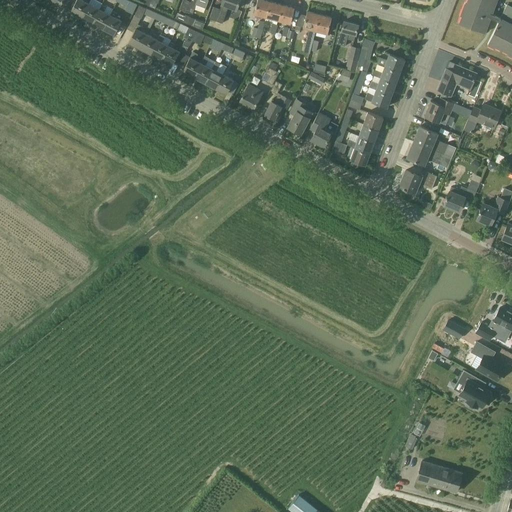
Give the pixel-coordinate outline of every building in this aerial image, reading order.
[(81,17),(89,3),(82,0),(76,0),(70,11),(81,17)] [(182,0),(179,8),(192,13),(196,4),(198,5),(205,7),(207,0),(182,0)] [(222,0),(222,4),(220,9),(213,6),(209,18),(222,23),(226,11),(228,6),(236,9),(239,0),(222,0)] [(257,0),(254,14),(266,17),(270,2),(263,0),(257,0)] [(511,0),(467,0),(466,3),(465,3),(460,16),(461,16),(459,24),(485,33),(490,18),(494,20),(498,22),(487,44),(494,48),(495,46),(508,53),(507,54),(511,56),(511,7),(507,4),(500,18),(496,16),(492,14),(496,0),(511,0)] [(270,2),(266,17),(278,20),(282,5),(270,2)] [(99,9),(89,3),(81,17),(92,23),(99,9)] [(99,9),(92,23),(103,29),(110,15),(105,12),(104,12),(106,8),(102,6),(101,5),(99,9)] [(282,5),(278,20),(290,23),(294,8),(282,5)] [(143,13),(152,17),(155,19),(157,14),(145,8),(143,13)] [(110,15),(103,29),(114,35),(121,21),(115,17),(117,13),(112,11),(110,15)] [(315,30),(319,15),(307,11),(303,27),(315,30)] [(175,18),(192,26),(195,19),(185,15),(184,16),(179,13),(178,13),(175,18)] [(157,14),(155,19),(166,24),(168,19),(157,14)] [(331,18),(319,15),(315,30),(327,34),(331,18)] [(177,29),(180,24),(168,19),(166,24),(177,29)] [(251,36),(260,38),(265,22),(260,20),(258,28),(254,27),(251,36)] [(358,25),(344,21),(341,31),(339,30),(335,44),(345,46),(347,39),(354,41),(358,25)] [(133,32),(128,42),(139,48),(147,34),(141,31),(143,27),(138,24),(136,28),(133,32)] [(193,40),(197,32),(188,28),(184,37),(186,38),(183,44),(188,47),(193,40)] [(193,40),(198,43),(200,44),(202,40),(204,35),(197,32),(193,40)] [(147,34),(139,48),(150,54),(157,40),(147,34)] [(157,40),(150,54),(161,60),(168,45),(162,42),(165,37),(160,34),(157,40)] [(359,57),(365,59),(367,59),(370,49),(372,50),(375,42),(365,38),(361,49),(359,57)] [(222,49),(224,44),(213,39),(211,44),(222,49)] [(319,41),(313,40),(312,42),(310,50),(316,52),(319,41)] [(170,42),(168,45),(161,60),(172,65),(179,51),(173,48),(175,44),(170,42)] [(231,53),(234,48),(224,44),(222,49),(231,53)] [(348,59),(357,61),(360,48),(351,46),(348,59)] [(232,59),(242,62),(246,52),(236,48),(232,59)] [(185,66),(182,71),(183,71),(193,77),(201,63),(195,60),(197,55),(198,54),(193,51),(192,53),(190,57),(185,66)] [(400,72),(404,59),(389,54),(386,60),(378,57),(376,63),(384,66),(400,72)] [(201,63),(193,77),(204,83),(212,68),(206,65),(209,58),(205,56),(201,63)] [(449,62),(437,90),(451,96),(456,84),(470,90),(477,73),(449,62)] [(224,72),(227,66),(221,63),(218,69),(224,72)] [(316,64),(315,71),(326,72),(327,65),(316,64)] [(400,72),(384,66),(382,73),(374,70),(372,75),(380,78),(396,83),(400,72)] [(265,73),(270,76),(267,82),(272,85),(279,73),(268,67),(268,68),(265,73)] [(212,68),(204,83),(215,88),(222,74),(212,68)] [(341,79),(349,81),(352,71),(343,69),(341,79)] [(319,76),(311,72),(308,77),(316,81),(319,76)] [(262,79),(261,79),(267,82),(270,76),(265,73),(262,79)] [(222,74),(215,88),(226,94),(234,80),(222,74)] [(396,83),(380,78),(378,83),(371,81),(369,87),(376,90),(391,95),(396,83)] [(282,84),(275,81),(270,91),(277,94),(282,84)] [(239,101),(253,109),(263,92),(248,84),(239,101)] [(391,95),(376,90),(374,95),(367,93),(365,99),(371,102),(387,107),(391,95)] [(264,114),(274,120),(281,106),(287,109),(291,100),(279,93),(274,102),(271,101),(264,114)] [(359,96),(353,94),(351,100),(361,104),(364,97),(359,96)] [(424,116),(439,122),(444,112),(450,115),(451,111),(454,103),(440,98),(438,104),(430,101),(424,116)] [(288,127),(300,133),(312,112),(304,108),(306,104),(296,99),(290,112),(294,114),(288,127)] [(359,110),(361,104),(351,100),(348,106),(359,110)] [(472,110),(454,103),(451,111),(469,118),(472,110)] [(469,118),(468,119),(464,129),(472,133),(476,123),(477,121),(494,128),(501,111),(483,104),(480,109),(473,107),(472,110),(469,118)] [(378,130),(383,118),(367,112),(363,124),(378,130)] [(330,119),(319,113),(318,113),(310,128),(315,131),(311,139),(324,146),(332,131),(326,128),(330,119)] [(345,154),(347,143),(343,143),(347,125),(341,123),(334,152),(345,154)] [(378,130),(363,124),(358,136),(374,142),(378,130)] [(419,126),(413,142),(443,154),(447,144),(435,139),(438,133),(419,126)] [(347,145),(354,148),(370,154),(374,142),(358,136),(356,142),(349,140),(347,144),(347,145)] [(443,154),(413,142),(406,157),(424,165),(427,159),(447,167),(451,158),(443,155),(443,154)] [(370,154),(354,148),(350,160),(365,166),(370,154)] [(399,186),(415,192),(419,183),(431,189),(436,176),(426,171),(423,178),(421,177),(421,176),(405,170),(399,186)] [(449,190),(444,205),(459,211),(463,200),(471,203),(477,188),(480,182),(471,179),(468,186),(462,184),(458,194),(449,190)] [(483,203),(477,219),(490,224),(496,210),(504,214),(511,193),(511,190),(504,188),(500,197),(497,196),(493,207),(483,203)] [(511,313),(500,307),(493,321),(490,327),(481,322),(476,333),(490,340),(495,329),(498,324),(510,331),(511,328),(511,313)] [(459,338),(464,329),(448,320),(443,329),(459,338)] [(476,341),(470,352),(481,358),(475,369),(497,382),(500,376),(502,377),(506,369),(505,368),(506,366),(492,358),(495,351),(476,341)] [(442,353),(444,349),(435,344),(434,343),(431,347),(433,348),(441,353),(442,353)] [(476,377),(464,370),(458,380),(465,384),(459,395),(467,399),(466,401),(478,408),(479,406),(481,408),(485,402),(488,403),(492,395),(489,394),(490,392),(473,382),(476,377)] [(416,480),(417,481),(456,492),(457,488),(459,488),(461,482),(459,481),(462,473),(423,461),(422,461),(416,480)] [(287,508),(292,511),(320,511),(298,494),(287,508)]
